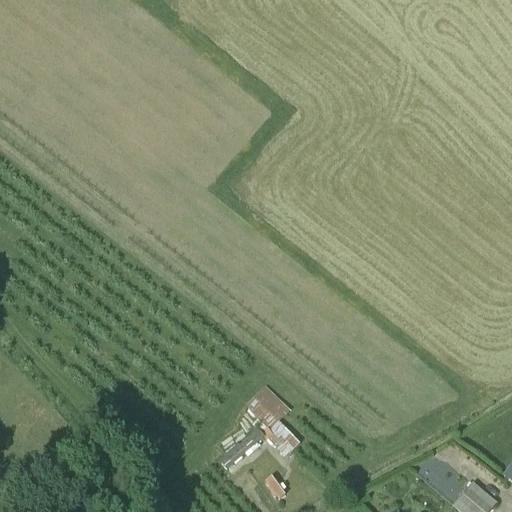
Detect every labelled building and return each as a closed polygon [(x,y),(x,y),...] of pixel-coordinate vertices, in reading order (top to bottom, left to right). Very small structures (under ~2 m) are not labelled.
[(302,444),(281,421),(292,411),(268,385),(246,404),(259,419),(255,423),(287,458),(302,444)] [(217,462),(226,473),(264,440),(256,431),(238,447),(237,445),(217,462)] [(511,466),(503,478),(511,485),(511,466)] [(490,511),(496,506),(472,485),(452,508),(457,511),(490,511)] [(78,511),(77,502),(61,506),(62,511),(78,511)]
